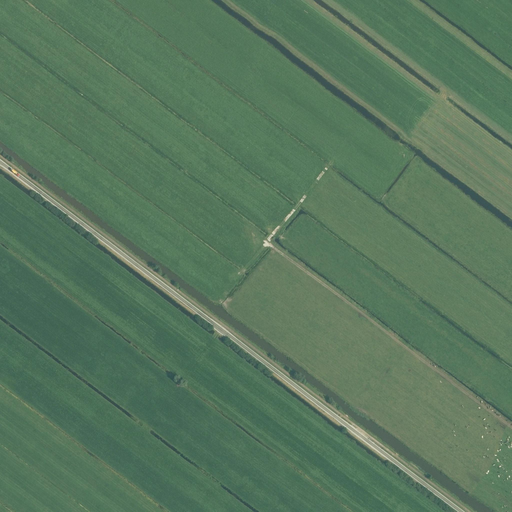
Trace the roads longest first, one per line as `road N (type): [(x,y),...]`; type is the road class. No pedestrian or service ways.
road 1 (tertiary): [(458,511),(0,163)]
road 2 (track): [(511,429),(268,242),(335,158)]
